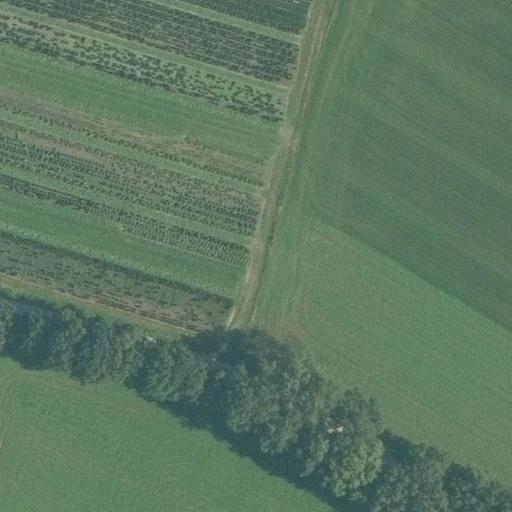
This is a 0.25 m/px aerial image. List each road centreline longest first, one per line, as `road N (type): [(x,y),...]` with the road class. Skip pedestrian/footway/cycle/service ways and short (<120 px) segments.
road 1 (track): [(474,511),(276,394),(207,364),(0,306)]
road 2 (track): [(245,381),(343,0)]
